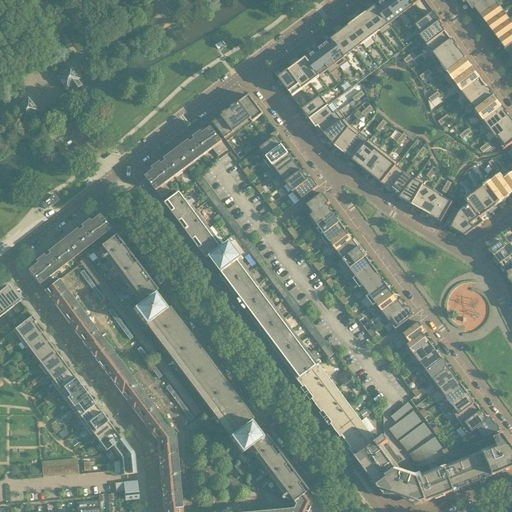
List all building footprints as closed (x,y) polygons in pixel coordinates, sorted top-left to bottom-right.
[(281,74),(277,77),(307,116),(309,119),(310,120),(328,106),(421,37),(439,24),(440,23),(441,22),(424,0),(384,0),(366,14),(349,27),(332,39),(330,41),(324,45),(322,47),(315,52),(313,53),(306,58),(305,59),(289,71),(287,70),(281,74)] [(511,0),(460,0),(464,5),(466,3),(473,11),(475,9),(480,16),(486,24),(492,32),(498,40),(504,49),(511,58),(511,0)] [(439,24),(421,37),(426,45),(427,46),(445,32),(444,31),(443,29),(442,28),(443,27),(440,23),(439,24)] [(426,45),(423,47),(431,57),(434,55),(433,55),(452,41),(451,40),(449,37),(445,32),(427,46),(426,45)] [(452,41),(433,55),(434,55),(440,64),(459,50),(458,49),(456,47),(456,46),(457,46),(453,41),(452,42),(452,41)] [(459,50),(440,64),(447,73),(465,59),(464,58),(463,57),(459,50)] [(465,59),(447,73),(454,82),(473,69),(471,67),(470,65),(465,59)] [(77,80),(79,79),(77,77),(69,66),(55,77),(69,94),(72,91),(73,92),(73,91),(81,86),(77,80)] [(454,82),(451,84),(459,95),(462,93),(461,92),(480,79),(479,77),(477,75),(473,69),(454,82)] [(480,79),(461,92),(462,93),(469,102),(487,88),(486,87),(484,84),(480,79)] [(487,88),(469,102),(475,111),(476,112),(494,98),(493,97),(492,95),(491,94),(492,93),(489,88),(487,89),(487,88)] [(249,96),(239,104),(253,122),(264,115),(257,105),(255,104),(249,96)] [(44,115),(40,111),(41,110),(31,98),(17,109),(27,121),(28,120),(33,124),(38,121),(41,118),(44,115)] [(475,111),(472,113),(480,123),(501,107),(500,106),(498,103),(494,98),(476,112),(475,111)] [(232,109),(231,110),(245,129),(253,122),(239,104),(238,104),(237,106),(236,106),(232,109)] [(328,106),(310,120),(317,129),(319,128),(318,127),(335,115),(334,114),(328,106)] [(501,107),(480,123),(488,134),(491,131),(490,131),(509,117),(508,116),(506,114),(505,113),(506,112),(503,107),(502,108),(501,107)] [(223,115),(222,117),(236,135),(245,129),(231,110),(230,111),(228,112),(227,112),(223,115)] [(335,115),(318,127),(319,128),(325,136),(346,120),(339,111),(334,114),(335,115)] [(219,119),(213,123),(214,125),(227,142),(236,135),(222,117),(221,117),(219,119)] [(511,121),(509,117),(490,131),(491,131),(496,139),(497,139),(511,127),(511,121)] [(325,136),(324,136),(334,147),(351,126),(346,120),(325,136)] [(351,126),(334,147),(344,154),(358,136),(359,137),(361,134),(351,126)] [(207,127),(177,150),(190,167),(195,163),(193,161),(211,147),(218,156),(228,149),(211,128),(208,130),(207,127)] [(496,139),(495,139),(503,150),(511,143),(511,127),(497,139),(496,139)] [(344,154),(353,162),(367,144),(367,143),(359,137),(358,136),(344,154)] [(269,142),(257,151),(264,160),(282,146),(281,145),(280,143),(276,137),(273,139),(269,142)] [(367,144),(353,162),(363,169),(379,148),(369,140),(367,143),(367,144)] [(282,146),(264,160),(270,169),(289,155),(288,153),(287,152),(282,146)] [(379,148),(363,169),(372,177),(389,156),(379,148)] [(184,171),(190,167),(177,150),(147,173),(148,175),(146,177),(162,199),(171,192),(164,182),(182,168),(184,171)] [(289,155),(270,169),(277,177),(295,163),(294,162),(293,160),(289,155)] [(389,156),(372,177),(382,184),(396,166),(397,167),(399,164),(389,156)] [(295,163),(277,177),(283,186),(302,172),(301,171),(300,169),(295,163)] [(396,166),(382,184),(386,188),(385,189),(390,193),(391,192),(405,174),(397,167),(396,166)] [(502,176),(501,177),(511,190),(511,172),(510,170),(502,176)] [(498,171),(489,178),(505,199),(511,194),(511,190),(501,177),(502,176),(498,171)] [(302,172),(283,186),(284,187),(286,184),(292,192),(311,178),(308,180),(307,179),(305,177),(302,172)] [(405,174),(391,192),(396,196),(395,197),(399,200),(400,199),(415,181),(414,181),(405,174)] [(329,358),(334,355),(202,177),(197,181),(329,358)] [(311,178),(292,192),(293,193),(299,202),(309,194),(318,188),(318,187),(311,177),(311,178)] [(415,181),(400,199),(412,206),(412,205),(423,186),(424,186),(426,183),(416,178),(414,181),(415,181)] [(489,178),(480,185),(496,206),(505,199),(489,178)] [(480,185),(471,192),(473,194),(474,194),(488,212),(496,206),(480,185)] [(423,186),(412,205),(421,211),(432,191),(424,186),(423,186)] [(432,191),(421,211),(430,216),(431,216),(441,197),(442,197),(442,196),(432,191)] [(180,193),(166,203),(166,204),(208,260),(210,258),(222,274),(220,276),(298,381),(317,367),(239,262),(244,259),(231,242),(222,249),(180,193)] [(314,201),(304,208),(311,216),(308,219),(309,221),(328,207),(327,206),(330,204),(329,202),(328,200),(323,194),(314,201)] [(473,194),(465,201),(468,206),(469,205),(479,219),(480,218),(488,212),(474,194),(473,194)] [(430,216),(430,217),(441,223),(453,203),(442,197),(441,197),(431,216),(430,216)] [(55,199),(43,208),(47,213),(59,204),(55,199)] [(468,206),(460,212),(474,230),(476,229),(483,223),(480,218),(479,219),(469,205),(468,206)] [(328,207),(309,221),(316,230),(334,216),(333,214),(332,213),(331,211),(328,207)] [(454,208),(445,225),(465,237),(474,230),(460,212),(454,208)] [(80,249),(98,235),(103,242),(113,234),(99,215),(95,218),(94,216),(62,241),(74,257),(82,252),(80,249)] [(334,216),(316,230),(321,237),(340,223),(338,221),(337,219),(334,216)] [(340,223),(321,237),(327,245),(346,231),(345,230),(344,228),(340,223)] [(292,227),(287,230),(291,235),(295,232),(292,227)] [(508,247),(511,243),(511,232),(509,229),(502,234),(484,248),(494,257),(508,247)] [(346,231),(327,245),(334,254),(353,240),(351,239),(350,236),(346,231)] [(295,232),(291,235),(294,240),(299,237),(295,232)] [(156,292),(115,236),(100,247),(142,302),(133,309),(145,326),(150,322),(234,434),(229,437),(241,454),(250,447),(292,503),(307,492),(265,436),(262,438),(250,422),(252,420),(169,308),(166,310),(154,294),(156,292)] [(353,240),(334,254),(340,263),(359,249),(358,247),(356,245),(353,240)] [(47,275),(65,261),(67,263),(74,257),(62,241),(29,266),(31,268),(28,271),(42,290),(52,282),(47,275)] [(500,265),(511,256),(511,243),(508,247),(494,257),(500,265)] [(359,249),(340,263),(347,271),(366,257),(364,256),(363,253),(359,249)] [(507,274),(511,270),(511,256),(500,265),(507,274)] [(366,257),(347,271),(353,280),(372,266),(371,265),(370,263),(366,257)] [(85,258),(80,262),(195,416),(201,412),(85,258)] [(372,266),(353,280),(360,289),(379,275),(378,273),(376,272),(372,266)] [(83,267),(74,275),(81,284),(91,277),(83,267)] [(379,275),(360,289),(366,297),(385,283),(384,282),(383,280),(384,279),(380,275),(380,276),(379,275)] [(93,280),(83,287),(91,297),(100,290),(93,280)] [(56,282),(44,292),(53,304),(66,295),(56,282)] [(385,283),(366,297),(373,306),(392,292),(391,291),(389,289),(385,283)] [(8,286),(0,292),(12,308),(20,302),(8,286)] [(12,308),(0,292),(0,308),(4,314),(12,308)] [(392,292),(373,306),(379,315),(398,301),(397,299),(395,297),(392,292)] [(66,295),(53,304),(63,317),(75,307),(66,295)] [(398,301),(379,315),(386,323),(407,307),(407,306),(404,309),(403,308),(402,305),(398,301)] [(75,307),(63,317),(72,329),(85,319),(75,307)] [(407,307),(386,323),(386,324),(389,322),(396,330),(405,323),(414,316),(413,315),(412,313),(411,312),(412,312),(409,308),(408,308),(407,307)] [(19,340),(36,327),(34,324),(35,324),(36,323),(31,317),(23,323),(12,331),(19,340)] [(85,319),(72,329),(81,341),(94,332),(85,319)] [(122,319),(113,326),(120,336),(129,329),(122,319)] [(410,329),(400,337),(407,345),(404,347),(404,348),(426,332),(425,330),(423,328),(419,323),(410,329)] [(27,347),(43,336),(42,336),(41,333),(36,327),(19,340),(25,349),(27,347)] [(94,332),(81,341),(90,354),(103,344),(94,332)] [(426,332),(404,348),(411,357),(429,343),(428,341),(427,339),(423,335),(426,332)] [(34,356),(49,345),(49,344),(47,342),(43,336),(27,347),(34,356)] [(429,343),(411,357),(417,365),(436,351),(435,350),(434,348),(429,343)] [(103,344),(90,354),(100,366),(112,356),(103,344)] [(40,365),(56,353),(55,353),(54,351),(49,345),(34,356),(40,365)] [(436,351),(417,365),(417,366),(420,363),(426,371),(423,373),(424,374),(442,360),(441,358),(439,356),(436,351)] [(47,374),(62,362),(61,361),(60,359),(56,353),(40,365),(38,366),(45,375),(47,374)] [(112,356),(100,366),(109,378),(122,369),(112,356)] [(151,358),(142,365),(149,375),(159,368),(151,358)] [(442,360),(424,374),(430,383),(449,369),(448,368),(447,366),(442,360)] [(53,382),(68,371),(68,370),(66,367),(62,362),(47,374),(53,382)] [(320,365),(317,367),(298,381),(304,388),(305,387),(308,391),(310,389),(313,393),(311,395),(314,399),(312,400),(317,407),(339,391),(320,365)] [(122,369),(109,378),(118,391),(131,381),(122,369)] [(449,369),(430,383),(437,391),(455,377),(454,376),(452,373),(449,369)] [(346,370),(337,377),(343,385),(352,379),(346,370)] [(57,392),(75,379),(74,378),(72,376),(68,371),(53,382),(51,384),(57,392)] [(455,377),(437,391),(437,392),(440,390),(445,397),(443,399),(443,400),(462,386),(461,385),(459,383),(455,377)] [(64,401),(81,388),(79,385),(75,379),(57,392),(64,401)] [(131,381),(118,391),(127,403),(140,393),(131,381)] [(462,386),(443,400),(450,409),(468,395),(467,393),(466,392),(462,386)] [(71,410),(88,397),(88,396),(86,394),(81,388),(64,401),(71,410)] [(339,391),(317,407),(322,413),(324,412),(327,416),(329,414),(332,418),(330,420),(333,424),(331,425),(336,432),(357,416),(339,391)] [(140,393),(127,403),(136,415),(149,406),(140,393)] [(468,395),(450,409),(456,417),(475,403),(474,402),(472,400),(468,395)] [(77,418),(94,405),(92,402),(88,397),(71,410),(77,418)] [(184,403),(174,410),(185,424),(195,416),(184,403)] [(475,403),(456,417),(463,426),(466,424),(482,413),(480,411),(479,409),(475,403)] [(84,427),(101,414),(101,413),(99,411),(94,405),(77,418),(84,427)] [(149,406),(136,415),(146,428),(159,418),(149,406)] [(374,411),(371,406),(361,413),(365,418),(374,411)] [(482,413),(466,424),(472,433),(474,432),(491,419),(490,418),(487,420),(487,419),(485,418),(485,417),(486,417),(483,412),(482,413)] [(92,434),(107,422),(105,419),(101,414),(84,427),(90,436),(92,434)] [(355,457),(376,441),(357,416),(336,432),(341,438),(343,437),(346,441),(348,439),(351,443),(348,445),(351,449),(350,450),(355,457)] [(159,418),(146,428),(155,440),(163,438),(162,435),(168,431),(159,418)] [(189,462),(193,462),(195,462),(192,430),(202,422),(199,418),(186,428),(189,462)] [(491,419),(474,432),(480,440),(500,432),(501,432),(499,430),(500,429),(497,424),(496,425),(493,421),(491,419)] [(213,429),(206,420),(201,424),(208,433),(213,429)] [(98,443),(114,431),(113,430),(111,428),(107,422),(92,434),(98,442),(98,443)] [(61,431),(56,425),(51,429),(56,435),(61,431)] [(110,448),(120,440),(120,439),(118,437),(114,431),(98,443),(105,451),(110,448)] [(217,434),(212,438),(219,448),(224,444),(217,434)] [(376,441),(355,457),(362,466),(378,487),(380,490),(390,494),(400,499),(407,499),(421,504),(427,502),(468,487),(511,470),(511,447),(510,445),(504,437),(494,440),(495,441),(496,444),(498,450),(485,455),(472,460),(458,466),(445,471),(431,476),(418,481),(406,476),(399,473),(401,471),(397,464),(400,462),(388,445),(386,446),(385,445),(388,442),(384,437),(377,442),(376,441)] [(133,452),(122,438),(120,439),(120,440),(110,448),(119,460),(134,454),(133,454),(133,453),(133,452)] [(187,438),(178,439),(179,449),(187,448),(187,438)] [(178,473),(175,445),(157,446),(160,475),(178,473)] [(235,458),(228,449),(223,452),(230,462),(235,458)] [(134,455),(134,454),(119,460),(120,476),(123,475),(136,474),(134,456),(134,455)] [(246,473),(239,463),(234,467),(241,477),(246,473)] [(48,468),(42,469),(43,479),(78,475),(78,465),(72,466),(66,466),(60,467),(54,468),(48,468)] [(178,473),(160,475),(163,504),(181,502),(178,473)] [(257,488),(250,478),(245,482),(252,491),(257,488)] [(138,490),(137,482),(123,483),(124,491),(124,492),(124,493),(127,493),(127,491),(138,490)] [(124,491),(123,483),(115,484),(116,492),(124,491)] [(138,490),(127,491),(127,493),(124,493),(125,501),(139,499),(138,490)] [(308,511),(314,501),(307,492),(292,503),(295,504),(294,506),(305,511),(308,511)] [(247,506),(246,498),(234,499),(234,503),(243,502),(244,507),(247,506)] [(99,511),(98,501),(77,503),(77,511),(99,511)] [(181,511),(181,502),(163,504),(163,511),(181,511)]
